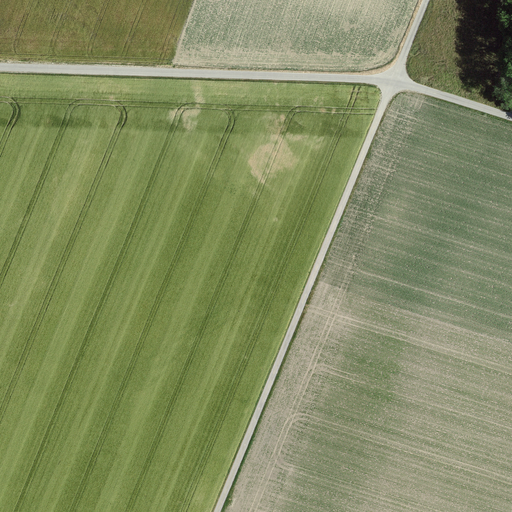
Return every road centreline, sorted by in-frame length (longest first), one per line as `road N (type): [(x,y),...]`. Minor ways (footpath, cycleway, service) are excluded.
road 1 (track): [(427,0),(216,511)]
road 2 (track): [(511,117),(378,79),(0,67)]
